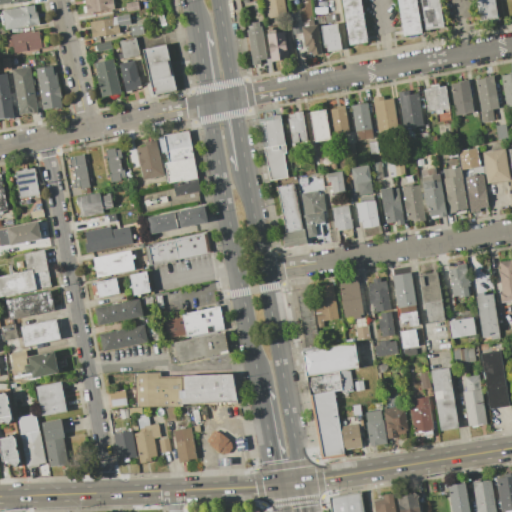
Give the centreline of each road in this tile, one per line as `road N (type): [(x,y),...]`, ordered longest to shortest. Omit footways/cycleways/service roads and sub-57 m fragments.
road 1 (residential): [(0,147),(511,45)]
road 2 (residential): [(45,138),(110,493)]
road 3 (tertiary): [(301,481),(245,169)]
road 4 (tertiary): [(208,103),(259,386)]
road 5 (primary): [(0,496),(277,484)]
road 6 (residential): [(263,271),(511,231)]
road 7 (primary): [(301,481),(511,448)]
road 8 (residential): [(57,0),(88,129)]
